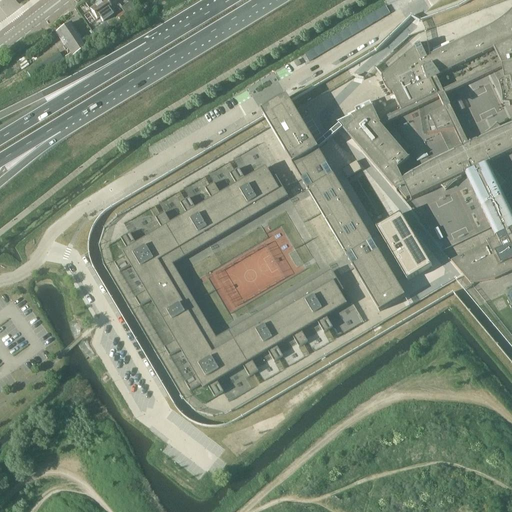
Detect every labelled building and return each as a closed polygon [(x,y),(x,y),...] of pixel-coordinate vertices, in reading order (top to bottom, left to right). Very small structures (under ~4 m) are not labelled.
[(100,17),(103,22),(112,15),(109,11),(112,9),(105,0),(103,0),(90,9),(97,20),(100,17)] [(128,19),(133,16),(126,7),(122,10),(123,12),(117,16),(120,22),(127,17),(128,19)] [(495,173),(492,167),(490,168),(488,164),(511,152),(511,10),(506,16),(496,23),(486,29),(431,56),(428,43),(421,44),(415,47),(415,48),(382,76),(383,81),(384,86),(387,90),(391,94),(393,93),(401,111),(379,121),(373,107),(360,113),(359,111),(352,114),(353,117),(338,124),(397,193),(399,191),(407,200),(411,198),(412,200),(441,186),(445,191),(450,186),(456,182),(462,178),(461,177),(465,175),(491,228),(492,228),(496,237),(486,241),(487,243),(451,261),(471,284),(495,280),(511,271),(511,212),(500,188),(505,183),(500,179),(495,173)] [(56,33),(72,56),(86,47),(71,23),(56,33)] [(27,73),(32,80),(64,61),(59,53),(27,73)] [(287,97),(261,112),(269,126),(379,312),(405,297),(296,112),(287,97)] [(215,347),(166,265),(285,194),(276,178),(272,180),(266,170),(245,182),(238,170),(229,175),(236,187),(220,197),(213,185),(204,190),(212,202),(196,212),(188,200),(180,205),(187,217),(171,227),(164,214),(155,220),(162,232),(136,247),(129,235),(120,241),(127,253),(124,255),(126,258),(114,265),(119,274),(131,267),(147,293),(134,300),(140,309),(152,302),(176,342),(164,350),(170,359),(182,351),(197,377),(185,384),(190,393),(202,386),(205,389),(208,387),(215,399),(224,394),(217,382),(243,366),(250,379),(259,373),(251,361),(268,351),(275,364),(284,358),(276,346),(292,336),(300,349),(308,343),(301,331),(317,321),(324,334),(333,329),(326,316),(346,304),(341,294),(344,292),(334,276),(215,347)] [(356,194),(362,202),(376,194),(371,185),(356,194)] [(376,230),(408,284),(433,269),(401,215),(376,230)]
